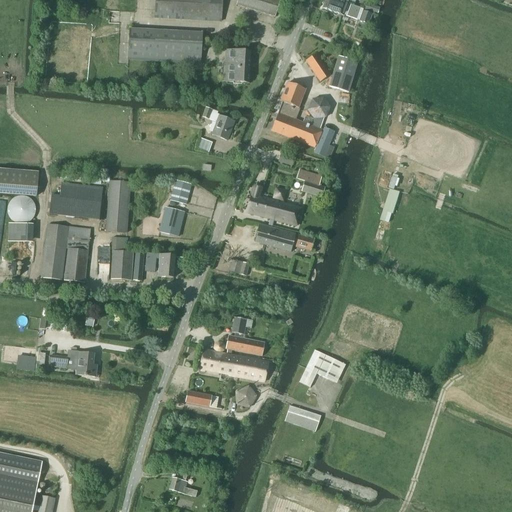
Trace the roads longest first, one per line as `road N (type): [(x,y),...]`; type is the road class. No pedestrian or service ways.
road 1 (unclassified): [(123,511),(193,294),(310,0)]
road 2 (track): [(400,511),(442,394),(464,394),(511,423)]
